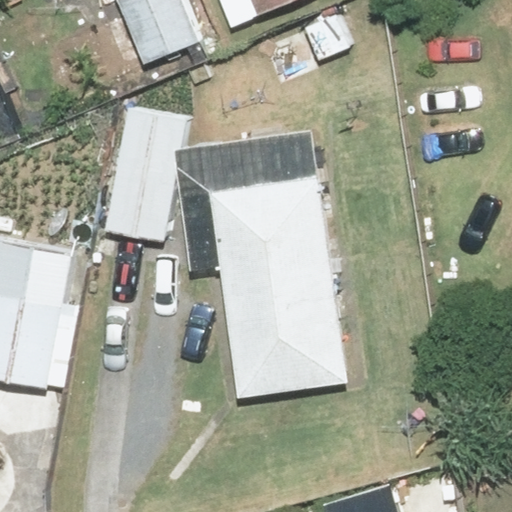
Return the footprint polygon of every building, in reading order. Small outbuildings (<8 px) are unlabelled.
[(83,0),(93,27),(82,31),(98,78),(217,38),(203,0),(83,0)] [(224,0),(233,21),(285,0),(224,0)] [(348,5),(304,25),(320,59),(364,39),(348,5)] [(296,27),(258,44),(276,86),(314,70),(296,27)] [(333,174),(222,189),(249,394),(360,380),(333,174)] [(0,457),(10,445),(0,437),(0,457)]
